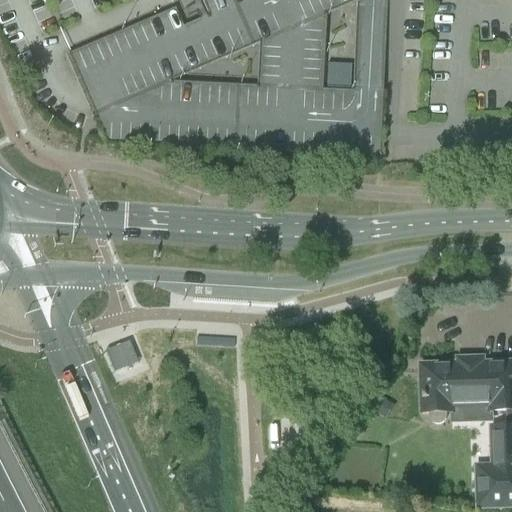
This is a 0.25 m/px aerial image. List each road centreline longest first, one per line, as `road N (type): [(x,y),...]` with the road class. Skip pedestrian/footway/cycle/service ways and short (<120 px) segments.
road 1 (secondary): [(511,220),(357,232),(9,222)]
road 2 (secondary): [(88,275),(300,280),(394,259)]
road 3 (unclassified): [(260,511),(264,478),(315,431),(366,358),(386,318),(394,259)]
road 4 (motorway): [(131,511),(55,330)]
